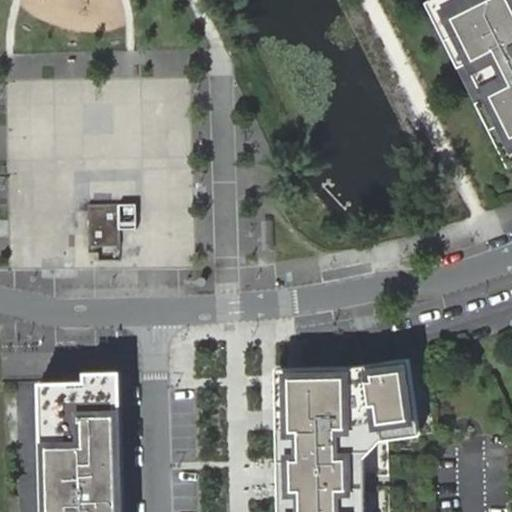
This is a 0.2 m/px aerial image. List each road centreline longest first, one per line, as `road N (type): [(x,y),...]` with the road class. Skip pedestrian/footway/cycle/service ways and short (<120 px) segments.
road 1 (residential): [(150,311),(227,309),(438,280),(511,257)]
road 2 (residential): [(150,311),(158,511)]
road 3 (residential): [(0,300),(56,314),(150,311)]
